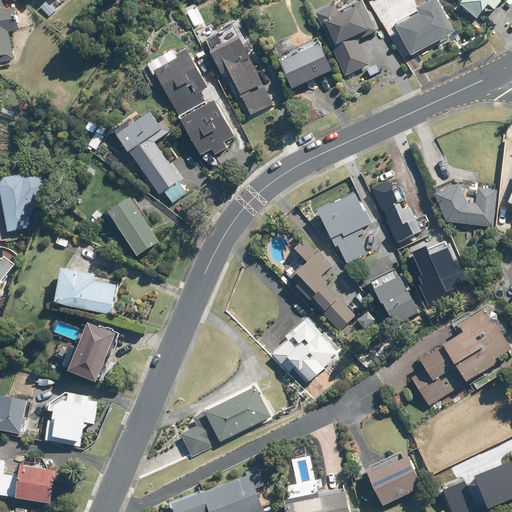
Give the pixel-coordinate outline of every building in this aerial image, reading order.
[(0,0),(0,62),(18,59),(12,31),(24,28),(20,7),(8,10),(6,0),(0,0)] [(339,4),(321,12),(350,75),(373,65),(364,42),(365,38),(381,31),(367,0),(342,11),(339,4)] [(440,0),(425,7),(428,14),(404,25),(416,52),(444,40),(445,41),(452,38),(450,35),(459,31),(444,0),(440,0)] [(470,0),(469,2),(484,16),(495,3),(500,8),(507,0),(470,0)] [(49,2),(44,6),(51,16),(57,11),(49,2)] [(200,17),(193,3),(181,9),(189,23),(200,17)] [(232,71),(253,117),(277,106),(254,58),(256,57),(244,31),(230,38),(227,31),(212,37),(228,73),(232,71)] [(327,42),(289,60),(301,87),(340,69),(327,42)] [(151,64),(157,77),(156,77),(159,83),(165,79),(183,116),(209,103),(203,91),(211,88),(203,73),(212,69),(206,58),(198,62),(191,48),(180,54),(178,50),(151,64)] [(183,116),(202,153),(206,152),(206,153),(217,148),(220,153),(232,147),(229,141),(242,135),(224,99),(213,104),(212,102),(209,103),(183,116)] [(13,111),(5,108),(3,116),(11,118),(13,111)] [(160,142),(176,130),(169,120),(165,123),(156,111),(139,122),(136,117),(120,129),(164,194),(169,190),(177,202),(191,192),(183,181),(185,179),(160,142)] [(99,126),(92,122),(87,130),(94,134),(99,126)] [(99,133),(93,144),(100,149),(107,136),(99,133)] [(109,161),(117,167),(122,160),(114,154),(109,161)] [(4,183),(12,231),(35,227),(33,214),(53,185),(40,176),(30,178),(24,174),(9,177),(4,183)] [(404,212),(399,203),(407,199),(402,188),(395,191),(390,181),(373,190),(400,243),(422,232),(416,220),(418,220),(412,208),(404,212)] [(437,195),(449,222),(497,227),(501,192),(483,190),(481,205),(471,204),(462,183),(437,195)] [(348,263),(366,254),(384,245),(374,225),(371,226),(354,192),(316,212),(334,247),(339,245),(348,263)] [(118,211),(145,254),(167,240),(140,197),(118,211)] [(100,210),(95,215),(101,220),(105,215),(100,210)] [(311,304),(340,331),(354,316),(323,285),(325,282),(318,275),(331,262),(317,249),(313,253),(299,239),(291,248),(298,255),(292,261),(295,263),(284,274),(295,284),(293,287),(307,299),(310,297),(314,301),(311,304)] [(446,243),(429,251),(443,280),(460,272),(446,243)] [(414,260),(409,249),(402,253),(407,264),(414,260)] [(0,291),(21,263),(12,256),(10,258),(5,255),(0,254),(0,291)] [(71,268),(63,301),(116,313),(123,285),(101,280),(103,275),(71,268)] [(398,271),(371,286),(382,306),(384,305),(384,306),(386,305),(398,326),(400,325),(401,327),(422,315),(398,271)] [(420,361),(427,371),(415,379),(431,406),(468,384),(467,382),(498,364),(497,360),(511,350),(496,324),(492,326),(483,310),(458,325),(463,333),(443,346),(443,347),(420,361)] [(76,345),(68,365),(105,380),(124,333),(98,323),(87,350),(76,345)] [(275,356),(292,374),(296,370),(309,385),(335,361),(333,359),(338,354),(320,336),(319,337),(308,325),(298,334),(295,331),(288,338),(291,341),(275,356)] [(202,413),(192,418),(196,426),(179,434),(191,458),(214,447),(210,439),(215,437),(217,441),(269,416),(254,386),(202,412),(202,413)] [(402,391),(392,396),(397,406),(407,401),(402,391)] [(0,408),(0,425),(26,432),(28,423),(30,424),(32,417),(30,417),(34,400),(11,394),(7,411),(0,408)] [(59,408),(53,439),(86,446),(87,440),(89,441),(93,422),(101,423),(104,406),(73,399),(59,408)] [(503,444),(486,457),(491,464),(508,451),(503,444)] [(372,468),(368,470),(385,505),(425,487),(409,451),(402,454),(405,459),(374,473),(372,468)] [(0,496),(55,504),(60,473),(30,469),(28,468),(26,478),(23,478),(7,476),(9,463),(0,461),(0,496)] [(243,473),(245,476),(168,503),(171,511),(260,511),(252,488),(262,485),(256,468),(243,473)] [(511,474),(503,479),(507,486),(511,483),(511,474)] [(286,499),(287,503),(280,504),(281,511),(344,511),(340,491),(315,496),(314,493),(286,499)]
